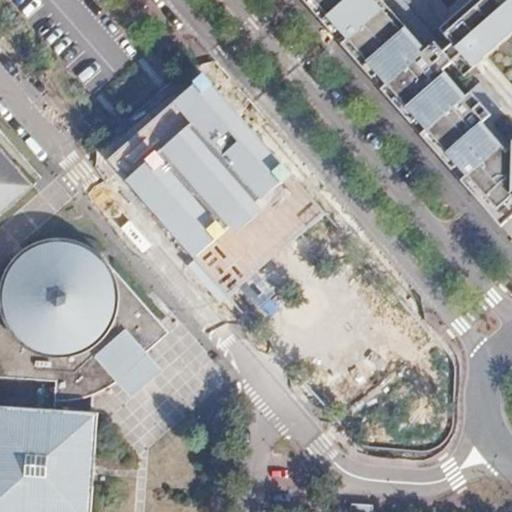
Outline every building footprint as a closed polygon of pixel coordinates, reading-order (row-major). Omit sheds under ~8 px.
[(342,1),(341,0),(304,0),(322,19),(342,1)] [(510,235),(511,233),(511,98),(478,59),(511,29),(511,0),(469,0),(445,21),(426,0),(341,0),(342,1),(322,19),(510,235)] [(426,0),(445,21),(469,0),(452,0),(446,6),(441,0),(426,0)] [(107,157),(194,257),(292,173),(206,73),(107,157)] [(0,147),(0,216),(34,187),(0,147)] [(126,398),(154,375),(144,362),(150,357),(109,304),(111,297),(111,287),(109,275),(105,265),(99,255),(93,248),(86,242),(75,237),(65,234),(53,232),(42,233),(31,236),(24,240),(15,246),(7,253),(1,262),(0,263),(0,511),(91,511),(95,451),(99,410),(86,410),(86,406),(94,395),(115,385),(126,398)] [(161,369),(150,357),(144,362),(154,375),(161,369)]
